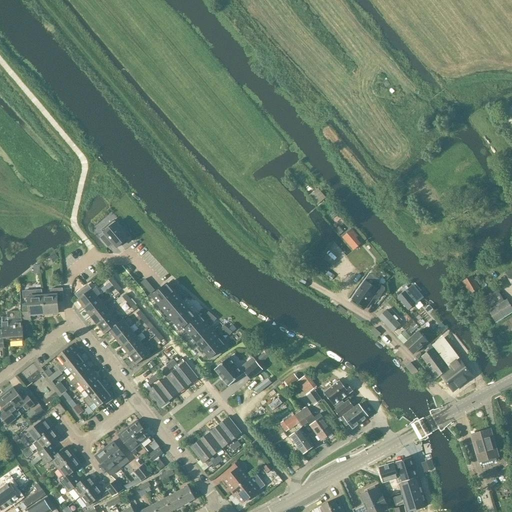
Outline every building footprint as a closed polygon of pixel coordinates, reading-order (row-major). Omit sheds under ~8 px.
[(511,135),(511,106),(499,115),(511,136),(511,135)] [(105,234),(101,238),(109,247),(113,243),(117,248),(128,238),(113,220),(102,230),(105,234)] [(341,237),(341,238),(346,243),(350,248),(353,250),(354,251),(355,250),(361,244),(356,239),(358,236),(356,234),(351,229),(348,232),(343,236),(341,237)] [(49,257),(53,263),(59,259),(54,253),(49,257)] [(319,266),(316,270),(328,279),(331,274),(327,271),(327,272),(319,266)] [(470,294),(478,288),(471,277),(462,282),(470,294)] [(114,287),(117,284),(112,278),(109,280),(110,283),(113,286),(114,287)] [(380,298),(385,290),(385,287),(376,281),(373,286),(365,281),(353,299),(366,308),(375,295),(380,298)] [(110,283),(103,289),(106,292),(113,286),(110,283)] [(122,289),(117,284),(114,287),(118,292),(122,289)] [(167,313),(181,300),(174,292),(167,284),(152,296),(160,305),(167,313)] [(78,301),(85,309),(99,298),(92,290),(89,286),(84,290),(83,289),(76,295),(80,299),(78,301)] [(398,297),(397,298),(404,306),(412,299),(414,296),(417,294),(410,287),(405,291),(398,297)] [(43,296),(44,314),(58,313),(57,302),(64,301),(63,289),(50,290),(50,296),(43,296)] [(23,292),(23,299),(28,298),(28,306),(24,306),(24,319),(30,319),(30,315),(44,314),(43,296),(43,290),(23,292)] [(495,324),(511,313),(511,308),(507,300),(505,301),(498,291),(482,301),(488,311),(495,324)] [(123,297),(128,303),(131,300),(126,294),(123,297)] [(92,318),(105,307),(99,298),(85,309),(92,318)] [(136,305),(131,300),(128,303),(132,308),(136,305)] [(167,313),(174,321),(181,330),(184,327),(196,317),(195,317),(189,309),(181,300),(167,313)] [(98,326),(112,315),(105,307),(92,318),(98,326)] [(136,313),(141,319),(145,316),(140,310),(136,313)] [(392,332),(400,325),(386,311),(379,318),(392,332)] [(8,317),(1,318),(2,325),(3,325),(3,333),(4,333),(4,335),(8,335),(9,342),(24,341),(22,318),(22,312),(8,312),(8,317)] [(190,335),(205,322),(198,314),(195,317),(196,317),(184,327),(190,335)] [(109,330),(119,323),(112,315),(98,326),(105,334),(109,330)] [(150,322),(145,316),(141,319),(146,325),(150,322)] [(402,328),(405,331),(407,329),(412,333),(419,327),(412,319),(402,328)] [(116,339),(130,328),(123,320),(119,323),(109,330),(116,339)] [(197,342),(212,330),(205,322),(190,335),(197,342)] [(151,330),(155,335),(159,332),(154,327),(151,330)] [(116,339),(122,347),(136,336),(130,328),(116,339)] [(380,339),(383,336),(376,329),(372,333),(380,339)] [(413,335),(412,333),(407,329),(405,331),(398,338),(404,344),(413,335)] [(204,350),(218,338),(212,330),(197,342),(204,350)] [(410,340),(408,341),(417,351),(429,341),(419,331),(410,340)] [(164,337),(159,332),(155,335),(160,341),(164,337)] [(129,355),(143,345),(136,336),(122,347),(129,355)] [(211,358),(225,346),(218,338),(204,350),(211,358)] [(445,341),(436,346),(458,373),(465,367),(445,341)] [(59,369),(79,354),(72,345),(58,356),(62,362),(57,366),(59,369)] [(150,353),(143,345),(129,355),(136,364),(150,353)] [(438,378),(448,369),(432,349),(421,357),(433,371),(429,374),(434,380),(438,378)] [(72,373),(86,362),(79,354),(59,369),(62,372),(67,368),(72,373)] [(245,372),(251,379),(262,370),(256,362),(249,368),(246,364),(239,370),(228,357),(215,369),(229,386),(245,372)] [(73,386),(92,371),(86,362),(72,373),(76,379),(70,383),(73,386)] [(185,363),(176,370),(189,385),(198,378),(186,362),(185,363)] [(411,363),(406,367),(417,378),(421,374),(411,363)] [(452,368),(444,374),(450,381),(458,375),(452,368)] [(173,372),(167,377),(179,393),(185,388),(189,385),(176,370),(173,372)] [(85,390),(99,379),(92,371),(73,386),(75,389),(81,385),(85,390)] [(150,383),(158,378),(155,374),(147,379),(150,383)] [(294,374),(284,381),(289,387),(298,380),(294,374)] [(160,382),(147,392),(159,408),(172,398),(179,393),(167,377),(160,382)] [(86,403),(106,387),(99,379),(85,390),(89,395),(83,400),(86,403)] [(334,385),(324,392),(334,405),(352,391),(347,384),(344,386),(339,381),(338,382),(337,381),(336,381),(333,383),(333,384),(334,385)] [(5,394),(17,410),(22,406),(26,411),(34,404),(27,395),(22,398),(13,387),(5,394)] [(113,396),(106,387),(86,403),(89,406),(94,402),(99,407),(113,396)] [(307,396),(314,406),(322,400),(315,390),(307,396)] [(12,414),(17,410),(5,394),(0,397),(0,405),(5,412),(0,416),(8,425),(16,419),(12,414)] [(278,399),(268,406),(273,411),(282,404),(278,399)] [(340,418),(341,417),(351,409),(350,407),(353,405),(349,400),(344,404),(343,402),(336,407),(337,409),(335,411),(340,418)] [(61,415),(65,411),(58,402),(54,406),(61,415)] [(358,403),(341,417),(342,418),(341,419),(345,424),(348,422),(353,428),(368,417),(367,416),(368,414),(365,410),(363,410),(358,403)] [(41,407),(35,411),(39,416),(45,411),(41,407)] [(295,416),(300,423),(302,426),(308,422),(321,441),(334,432),(320,413),(314,418),(307,407),(295,416)] [(300,423),(295,416),(294,415),(284,422),(289,430),(300,423)] [(229,418),(220,425),(232,440),(241,433),(229,418)] [(36,441),(52,428),(46,419),(29,432),(36,441)] [(128,428),(141,444),(150,436),(137,421),(128,428)] [(223,447),(232,440),(220,425),(211,432),(223,447)] [(43,458),(52,451),(48,446),(59,437),(52,428),(36,441),(41,447),(40,448),(39,450),(39,451),(40,452),(39,453),(43,458)] [(128,428),(118,436),(133,454),(137,451),(135,448),(141,444),(128,428)] [(302,455),(313,447),(301,429),(290,437),(302,455)] [(490,430),(475,435),(479,448),(475,449),(481,467),(493,463),(492,458),(498,456),(490,430)] [(211,432),(202,439),(214,454),(223,447),(211,432)] [(214,454),(202,439),(191,448),(201,460),(197,463),(204,471),(209,467),(205,462),(214,454)] [(104,449),(120,469),(129,461),(114,442),(104,449)] [(58,469),(74,456),(68,447),(56,457),(52,451),(43,458),(47,464),(48,463),(49,464),(50,464),(52,464),(53,463),(58,469)] [(154,460),(162,453),(158,448),(150,455),(154,460)] [(27,449),(23,452),(28,458),(32,455),(27,449)] [(110,476),(120,469),(104,449),(95,456),(110,476)] [(60,481),(65,486),(74,479),(70,474),(81,465),(74,456),(58,469),(63,475),(58,478),(60,481)] [(410,457),(392,464),(399,483),(407,480),(407,477),(415,474),(410,457)] [(160,469),(165,465),(159,459),(155,463),(160,469)] [(233,491),(249,479),(241,468),(242,467),(239,462),(233,466),(236,470),(224,479),(233,491)] [(139,468),(147,477),(152,474),(144,464),(139,468)] [(269,464),(262,469),(266,474),(273,469),(269,464)] [(430,464),(423,467),(424,472),(429,471),(431,470),(430,464)] [(386,465),(376,470),(378,474),(377,475),(379,478),(380,478),(381,481),(391,478),(393,485),(398,483),(392,466),(387,467),(386,465)] [(5,485),(0,488),(0,508),(1,510),(21,496),(15,487),(18,485),(20,488),(29,482),(19,467),(10,473),(11,475),(3,481),(5,485)] [(141,481),(147,477),(139,468),(134,472),(141,481)] [(168,477),(166,472),(159,475),(162,480),(168,477)] [(74,479),(65,486),(69,492),(73,489),(80,497),(97,484),(89,475),(80,482),(76,477),(74,479)] [(258,491),(249,479),(233,491),(242,503),(258,491)] [(403,494),(394,497),(396,503),(406,499),(410,511),(426,505),(417,479),(400,485),(403,494)] [(116,480),(111,484),(118,493),(123,490),(116,480)] [(148,481),(142,484),(145,489),(151,486),(148,481)] [(104,493),(97,484),(80,497),(87,506),(104,493)] [(113,496),(118,493),(111,484),(107,488),(113,496)] [(145,489),(142,484),(136,488),(139,493),(145,489)] [(189,486),(177,493),(183,505),(195,498),(189,486)] [(380,497),(375,486),(367,490),(368,492),(361,496),(365,505),(353,510),(353,511),(382,511),(386,510),(384,506),(387,504),(383,496),(380,497)] [(27,508),(46,496),(42,489),(23,501),(27,508)] [(183,505),(177,493),(165,499),(171,511),(183,505)] [(344,511),(338,498),(320,507),(321,511),(344,511)] [(169,511),(171,511),(165,499),(153,505),(156,511),(169,511)]
